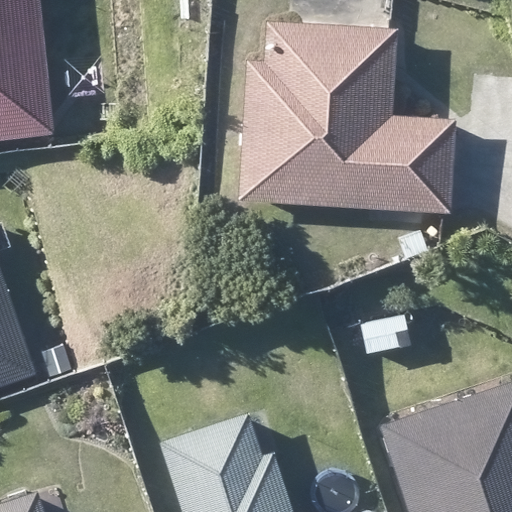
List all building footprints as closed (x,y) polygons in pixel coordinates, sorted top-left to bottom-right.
[(0,0),(0,132),(44,128),(44,124),(29,0),(0,0)] [(327,0),(299,0),(299,5),(311,13),(324,9),(327,0)] [(386,28),(287,20),(257,18),(254,59),(235,58),(227,195),(369,205),(419,209),(441,209),(447,113),(434,113),(381,109),(383,71),(386,28)] [(0,379),(27,370),(26,366),(0,289),(0,379)] [(511,511),(511,372),(369,420),(400,511),(511,511)] [(253,450),(241,416),(237,405),(146,435),(170,511),(282,511),(265,456),(262,447),(253,450)] [(32,511),(27,495),(24,486),(0,493),(0,511),(32,511)]
